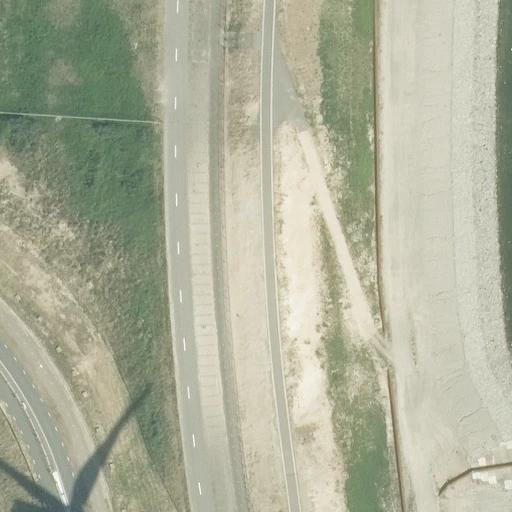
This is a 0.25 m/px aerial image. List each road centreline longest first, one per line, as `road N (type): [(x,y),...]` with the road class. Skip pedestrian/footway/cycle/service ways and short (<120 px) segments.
road 1 (track): [(495,511),(497,473),(470,374),(455,170),(463,0)]
road 2 (track): [(265,39),(452,511)]
road 3 (unclassified): [(68,511),(51,433),(0,349)]
road 4 (unclassified): [(0,382),(63,511)]
